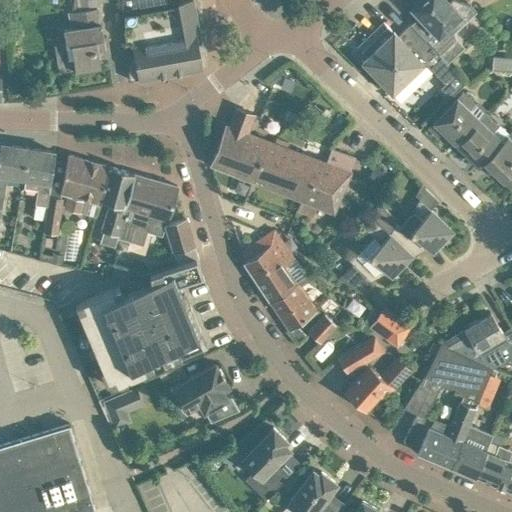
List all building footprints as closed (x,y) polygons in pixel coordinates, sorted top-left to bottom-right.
[(95,0),(73,0),(70,11),(69,11),(71,27),(64,28),(66,42),(55,44),(60,72),(101,65),(99,56),(109,55),(106,35),(104,36),(102,23),(101,23),(98,6),(96,6),(95,0)] [(201,42),(193,0),(188,0),(178,2),(177,0),(121,0),(124,46),(130,79),(139,77),(139,79),(202,67),(197,42),(201,42)] [(462,0),(449,0),(448,1),(447,0),(418,0),(412,6),(435,31),(426,39),(446,60),(455,52),(463,45),(456,37),(454,31),(464,23),(476,11),(469,2),(462,0)] [(446,60),(426,39),(410,23),(398,35),(394,30),(393,31),(384,21),(358,46),(367,56),(362,60),(400,100),(415,83),(408,76),(427,57),(449,81),(443,88),(450,97),(466,81),(446,60)] [(511,70),(511,56),(492,55),(491,69),(511,70)] [(480,119),(480,118),(470,109),(476,104),(462,91),(428,126),(438,136),(443,131),(457,143),(480,119)] [(319,147),(315,157),(286,146),(288,141),(276,137),(274,142),(247,132),(254,114),(236,107),(229,125),(226,124),(211,164),(301,198),(302,199),(309,181),(314,183),(322,160),(326,161),(330,151),(319,147)] [(479,165),(503,140),(493,130),(498,125),(485,112),(480,118),(480,119),(457,143),(479,165)] [(503,178),(511,168),(511,137),(508,134),(503,140),(479,165),(489,174),(494,169),(503,178)] [(23,176),(28,147),(0,142),(0,215),(1,216),(8,173),(23,176)] [(48,195),(55,151),(28,147),(23,176),(25,176),(24,187),(35,189),(33,202),(36,203),(34,217),(45,219),(48,195)] [(312,215),(316,204),(334,211),(351,170),(350,170),(355,158),(331,148),(330,151),(326,161),(322,160),(314,183),(309,181),(302,199),(301,198),(297,210),(312,215)] [(99,198),(107,164),(68,153),(64,173),(59,192),(67,194),(63,207),(96,215),(99,203),(99,198)] [(128,204),(138,173),(107,164),(99,198),(108,201),(100,228),(104,229),(101,238),(100,241),(115,245),(118,236),(128,204)] [(384,170),(373,166),(368,178),(379,182),(384,170)] [(511,168),(503,178),(511,186),(511,168)] [(168,219),(177,187),(177,185),(138,173),(128,204),(118,236),(132,240),(136,227),(162,234),(165,223),(166,218),(168,219)] [(58,233),(64,198),(48,195),(45,219),(44,230),(58,233)] [(431,250),(439,241),(451,229),(419,198),(412,210),(414,211),(400,226),(396,222),(393,219),(395,217),(380,202),(373,215),(409,254),(411,256),(423,249),(419,245),(422,241),(431,250)] [(409,254),(373,215),(372,216),(368,212),(363,215),(369,221),(365,228),(373,236),(359,250),(355,246),(348,258),(371,280),(382,273),(378,269),(382,266),(390,274),(409,254)] [(172,251),(194,244),(186,217),(165,223),(172,251)] [(290,252),(289,251),(274,229),(258,239),(242,250),(247,258),(244,261),(253,275),(279,257),(280,258),(290,252)] [(52,252),(50,261),(62,263),(64,255),(52,252)] [(309,279),(295,271),(301,267),(290,252),(280,258),(279,257),(253,275),(270,300),(297,282),(309,279)] [(181,282),(182,282),(202,275),(196,258),(149,273),(151,281),(121,293),(118,285),(76,304),(110,385),(207,344),(181,282)] [(289,329),(306,318),(317,310),(297,282),(270,300),(289,329)] [(384,304),(369,325),(397,345),(413,324),(395,312),(384,304)] [(511,325),(502,331),(490,311),(464,326),(465,328),(441,342),(491,367),(511,356),(511,325)] [(308,330),(321,342),(337,325),(324,313),(308,330)] [(397,358),(382,374),(370,363),(369,364),(364,360),(373,354),(372,353),(365,341),(339,357),(347,370),(348,369),(357,377),(345,390),(365,408),(379,393),(383,396),(392,386),(393,387),(409,369),(397,358)] [(450,465),(460,440),(467,423),(474,407),(491,367),(441,342),(440,342),(404,406),(417,412),(404,440),(417,451),(450,465)] [(218,367),(215,362),(170,388),(183,411),(199,401),(211,421),(239,409),(231,393),(226,396),(222,388),(228,385),(225,380),(226,379),(219,367),(218,367)] [(489,373),(482,388),(494,392),(500,377),(489,373)] [(136,386),(103,400),(114,426),(130,420),(127,410),(143,403),(136,386)] [(97,511),(69,422),(0,443),(0,511),(97,511)] [(485,451),(492,434),(467,423),(460,440),(450,465),(475,475),(485,451)] [(285,453),(291,448),(285,442),(287,439),(273,425),(242,457),(254,469),(245,477),(266,498),(276,487),(291,473),(298,465),(285,453)] [(511,461),(507,459),(511,451),(497,445),(493,454),(485,451),(475,475),(511,490),(511,461)] [(194,459),(139,483),(151,511),(171,511),(161,488),(199,472),(194,459)] [(336,511),(338,510),(324,499),(337,482),(321,470),(319,473),(313,468),(301,484),(288,501),(301,511),(300,511),(336,511)] [(377,511),(379,509),(362,499),(354,511),(377,511)] [(245,500),(236,509),(238,511),(251,511),(254,509),(245,500)]
